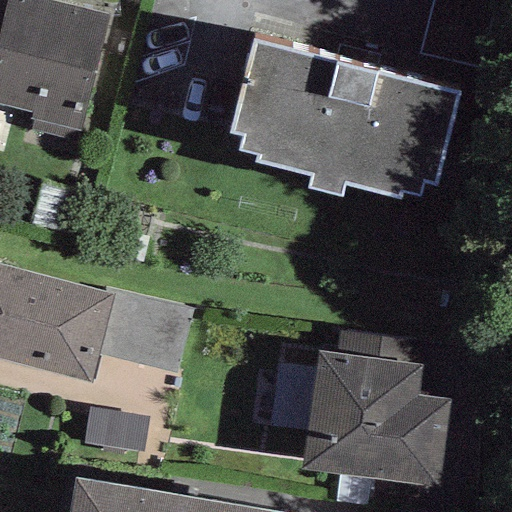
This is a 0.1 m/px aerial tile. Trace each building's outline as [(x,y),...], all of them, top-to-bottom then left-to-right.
[(107,15),(47,0),(5,0),(0,23),(0,106),(29,114),(28,120),(33,121),(30,131),(76,142),(107,15)] [(255,161),(310,175),(306,190),(343,199),(346,187),(401,201),(403,196),(422,201),(425,188),(436,191),(462,92),(252,39),(228,133),(242,137),(239,150),(257,155),(255,161)] [(0,360),(91,384),(98,355),(112,295),(104,293),(0,265),(0,360)] [(112,295),(98,355),(176,374),(192,309),(105,288),(104,293),(112,295)] [(438,485),(448,400),(418,396),(422,365),(409,362),(412,340),(338,331),(336,354),(317,352),(302,468),(438,485)] [(89,408),(84,443),(142,452),(148,417),(89,408)] [(278,511),(74,478),(68,511),(278,511)]
